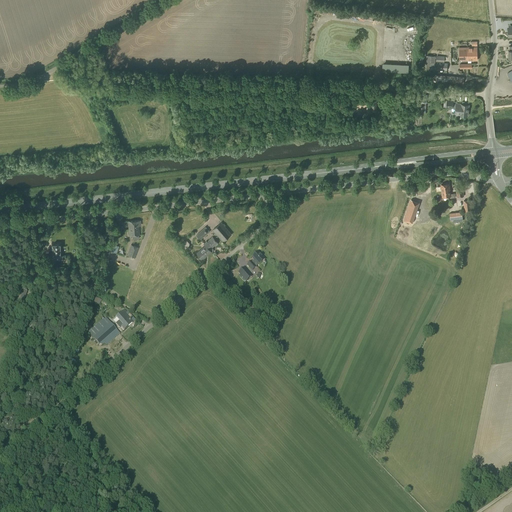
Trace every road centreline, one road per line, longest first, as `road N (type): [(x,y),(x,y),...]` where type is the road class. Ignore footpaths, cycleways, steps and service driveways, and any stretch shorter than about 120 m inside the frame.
road 1 (primary): [(493,153),(0,211)]
road 2 (unclassified): [(0,456),(266,221),(268,195)]
road 3 (track): [(338,88),(40,76)]
road 4 (unclassified): [(268,195),(0,225)]
road 5 (unclassified): [(496,177),(446,174),(268,195)]
road 6 (unclassified): [(0,86),(48,72),(164,0)]
road 7 (unclassified): [(487,95),(338,88)]
